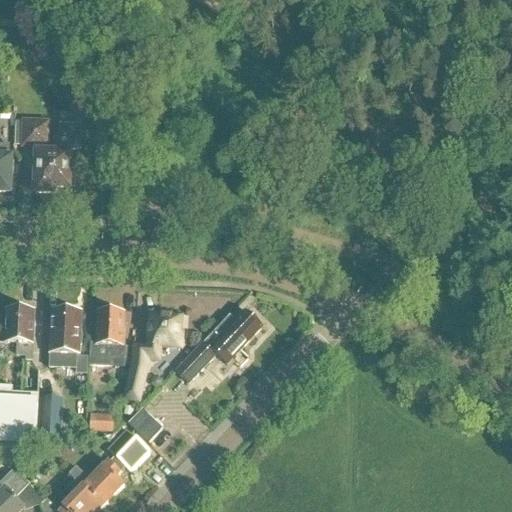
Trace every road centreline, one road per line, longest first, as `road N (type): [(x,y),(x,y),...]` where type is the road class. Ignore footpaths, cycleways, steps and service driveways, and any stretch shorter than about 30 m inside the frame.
road 1 (unclassified): [(357,309),(277,276),(210,261),(0,251)]
road 2 (residential): [(357,309),(162,511)]
road 3 (track): [(165,258),(65,0)]
road 4 (unclassified): [(511,396),(357,309)]
